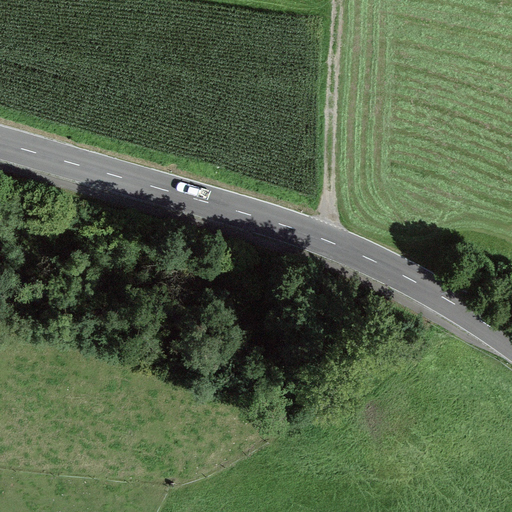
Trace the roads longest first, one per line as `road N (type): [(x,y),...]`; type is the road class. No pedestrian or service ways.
road 1 (secondary): [(511,343),(328,241),(0,143)]
road 2 (track): [(339,0),(328,241)]
